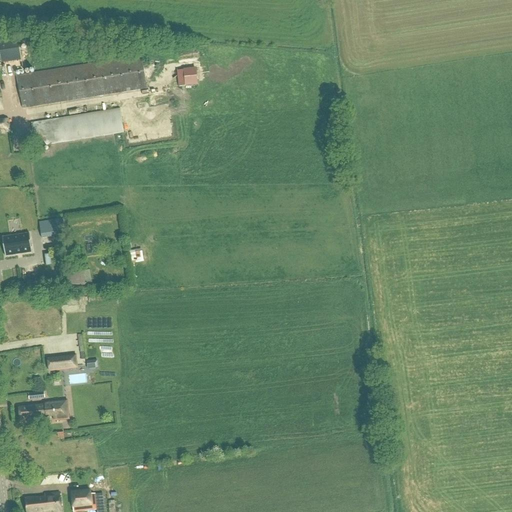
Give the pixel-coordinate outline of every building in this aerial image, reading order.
[(0,55),(1,63),(21,60),(18,38),(0,41),(0,55)] [(22,109),(147,89),(142,56),(17,76),(22,109)] [(35,147),(124,133),(120,109),(31,123),(35,147)] [(0,134),(11,133),(9,119),(0,120),(0,134)] [(41,239),(65,235),(63,219),(39,222),(41,239)] [(30,236),(3,240),(6,259),(33,255),(30,236)] [(30,276),(22,277),(24,290),(32,289),(41,288),(40,275),(30,276)] [(99,346),(99,356),(109,355),(109,346),(99,346)] [(78,369),(77,355),(48,358),(50,372),(78,369)] [(67,421),(65,402),(43,404),(43,405),(17,408),(18,423),(52,420),(52,422),(67,421)] [(91,494),(91,490),(71,493),(73,511),(75,511),(96,510),(94,494),(91,494)] [(60,511),(59,494),(44,495),(45,499),(25,501),(25,511),(60,511)]
